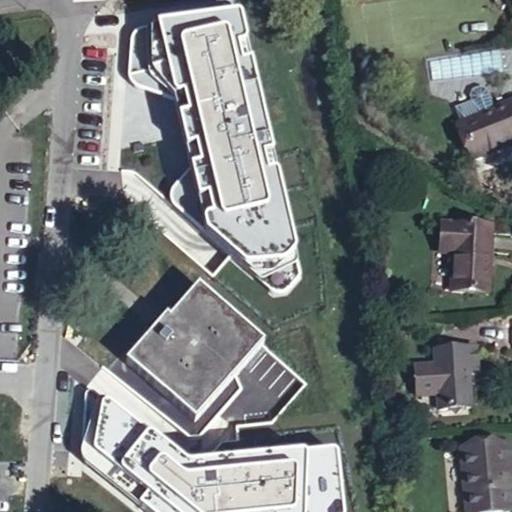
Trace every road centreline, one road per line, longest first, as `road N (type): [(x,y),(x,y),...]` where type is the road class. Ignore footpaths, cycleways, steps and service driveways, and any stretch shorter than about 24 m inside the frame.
road 1 (unknown): [(42,405),(167,511)]
road 2 (unknown): [(208,511),(295,411)]
